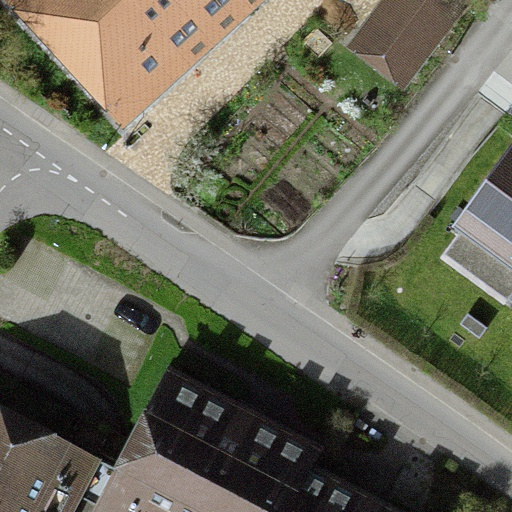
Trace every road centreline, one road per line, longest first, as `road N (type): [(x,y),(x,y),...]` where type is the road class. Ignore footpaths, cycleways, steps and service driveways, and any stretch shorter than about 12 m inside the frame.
road 1 (residential): [(511,466),(287,307),(21,144)]
road 2 (unknown): [(107,197),(303,0)]
